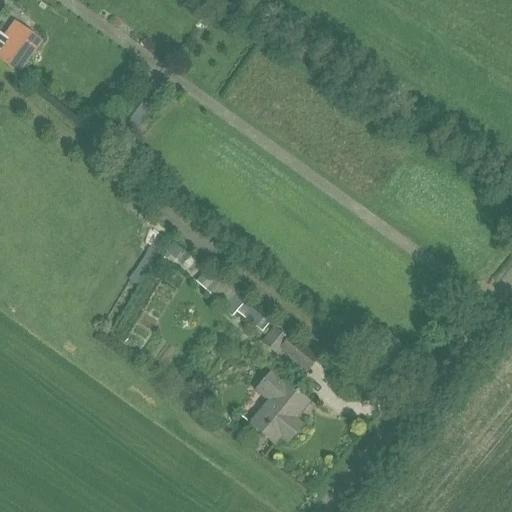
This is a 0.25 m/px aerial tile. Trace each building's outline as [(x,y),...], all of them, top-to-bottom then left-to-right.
[(20,25),(8,42),(4,38),(0,43),(0,60),(19,74),(43,41),(20,25)] [(134,132),(151,110),(135,98),(118,119),(134,132)] [(253,305),(219,268),(205,280),(240,317),(253,305)] [(308,371),(318,359),(291,336),(289,339),(276,328),(263,343),(277,355),(281,349),(308,371)] [(309,404),(309,403),(272,371),(256,390),(269,401),(249,423),(273,444),(279,438),(286,444),(302,425),(292,417),(306,401),(309,404)]
